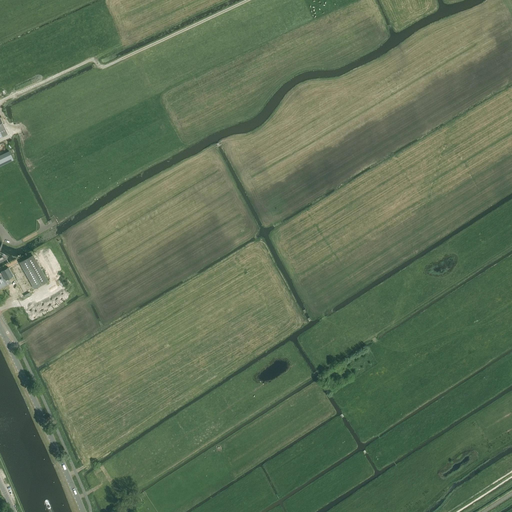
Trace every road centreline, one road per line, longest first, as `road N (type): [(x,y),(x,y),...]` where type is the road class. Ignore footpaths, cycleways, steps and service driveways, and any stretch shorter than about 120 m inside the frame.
road 1 (track): [(249,0),(101,68),(93,59),(0,101)]
road 2 (tertiary): [(82,511),(0,329)]
